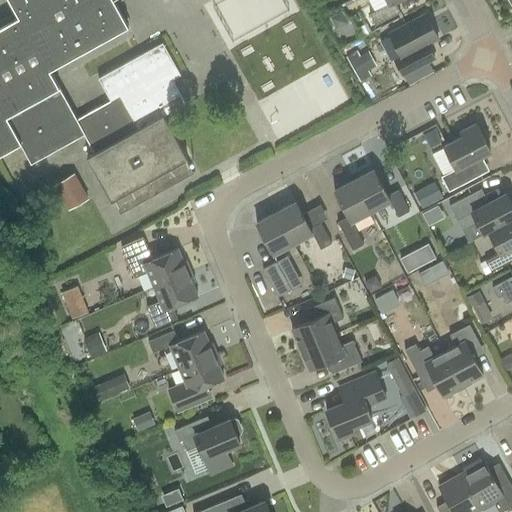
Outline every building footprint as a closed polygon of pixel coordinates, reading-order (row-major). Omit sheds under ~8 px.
[(129,27),(114,0),(9,0),(19,17),(0,27),(0,155),(21,144),(32,163),(84,134),(95,153),(87,157),(112,201),(113,200),(121,214),(194,173),(187,160),(188,159),(164,115),(185,103),(172,79),(180,74),(163,43),(99,77),(112,100),(77,119),(50,70),(129,27)] [(397,0),(368,0),(375,12),(370,14),(376,25),(401,12),(395,1),(397,0)] [(396,61),(404,75),(435,58),(428,44),(439,38),(426,15),(390,34),(402,57),(396,61)] [(357,51),(347,57),(361,82),(372,75),(357,51)] [(467,164),(491,151),(476,124),(460,132),(463,136),(443,146),(455,169),(442,177),(447,188),(472,175),(467,164)] [(424,135),(431,148),(442,142),(435,129),(424,135)] [(355,180),(371,211),(391,201),(399,217),(410,211),(399,190),(388,195),(374,169),(355,180)] [(75,173),(55,184),(69,210),(90,199),(75,173)] [(352,221),(371,211),(355,180),(335,190),(349,216),(338,222),(353,250),(364,245),(352,221)] [(444,198),(435,182),(415,193),(423,209),(444,198)] [(511,219),(511,204),(506,194),(482,207),(475,192),(450,205),(463,230),(478,222),(484,235),(489,232),(489,231),(511,219)] [(277,212),(283,225),(293,244),(313,233),(321,249),(332,243),(321,222),(318,224),(312,214),(305,218),(296,202),(277,212)] [(293,244),(283,225),(277,212),(257,223),(274,254),(293,244)] [(511,219),(489,231),(489,232),(501,253),(486,261),(491,272),(511,261),(511,250),(511,248),(511,247),(511,219)] [(155,287),(190,272),(186,261),(183,262),(178,249),(153,259),(144,237),(122,247),(135,278),(148,272),(155,287)] [(437,258),(430,245),(419,251),(426,264),(437,258)] [(436,280),(449,273),(442,260),(429,267),(436,280)] [(262,269),(277,298),(291,291),(276,262),(262,269)] [(352,279),(354,271),(346,269),(344,277),(352,279)] [(156,327),(178,318),(188,314),(183,303),(198,297),(192,283),(195,282),(190,272),(155,287),(159,297),(145,303),(156,327)] [(511,276),(492,287),(498,298),(503,295),(507,303),(511,300),(511,276)] [(381,287),(378,281),(373,279),(366,282),(371,292),(381,287)] [(74,317),(92,310),(81,283),(64,290),(74,317)] [(394,289),(374,299),(382,315),(401,305),(394,289)] [(479,293),(468,298),(474,309),(484,303),(479,293)] [(301,349),(337,334),(332,323),(344,318),(335,297),(313,307),(318,318),(292,328),(301,349)] [(445,352),(463,386),(483,375),(471,351),(481,346),(470,324),(450,335),(456,346),(445,352)] [(181,369),(216,354),(212,344),(210,345),(204,331),(179,341),(174,330),(148,341),(153,353),(171,345),(181,369)] [(337,334),(301,349),(310,370),(335,360),(340,371),(362,361),(353,341),(341,345),(337,334)] [(463,386),(445,352),(434,358),(428,348),(420,352),(416,344),(405,350),(420,378),(431,372),(443,396),(463,386)] [(199,389),(224,379),(218,365),(221,364),(216,354),(181,369),(186,381),(168,388),(178,411),(204,400),(199,389)] [(511,367),(511,362),(509,356),(500,361),(506,371),(511,367)] [(387,365),(405,398),(416,392),(398,359),(387,365)] [(344,403),(327,410),(339,439),(354,432),(352,427),(372,419),(367,406),(386,398),(375,372),(338,388),(344,403)] [(110,393),(129,388),(127,376),(107,381),(110,393)] [(138,431),(155,424),(150,412),(132,419),(138,431)] [(200,419),(175,430),(179,442),(183,440),(188,451),(199,446),(211,474),(233,465),(226,449),(240,443),(236,434),(240,433),(241,430),(237,421),(235,420),(231,421),(230,420),(205,430),(200,419)] [(498,511),(503,511),(510,508),(511,506),(511,485),(509,481),(499,487),(485,461),(462,474),(482,509),(493,503),(498,511)] [(476,511),(482,509),(462,474),(439,486),(447,501),(437,507),(439,511),(476,511)] [(184,500),(180,491),(165,497),(169,506),(184,500)] [(228,511),(224,501),(198,511),(269,511),(265,501),(239,511),(228,511)] [(186,511),(183,503),(162,511),(186,511)]
